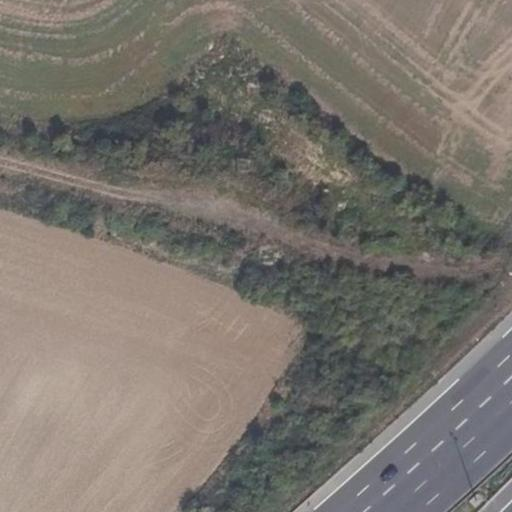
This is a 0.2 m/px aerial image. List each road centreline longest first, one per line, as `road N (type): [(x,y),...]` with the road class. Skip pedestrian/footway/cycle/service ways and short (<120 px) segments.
road 1 (track): [(0,163),(343,254)]
road 2 (motorway): [(511,387),(374,511)]
